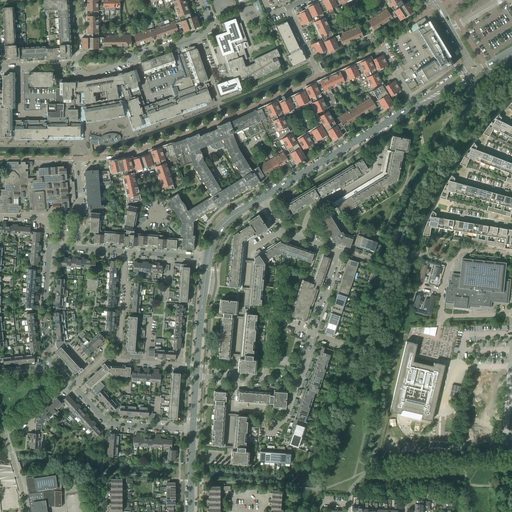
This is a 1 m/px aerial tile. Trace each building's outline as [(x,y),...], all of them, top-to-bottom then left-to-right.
[(58,13),(59,34),(59,45),(60,48),(57,48),(54,48),(46,49),(46,46),(19,48),(16,48),(16,45),(14,7),(2,8),(4,46),(5,58),(11,58),(11,60),(20,59),(23,59),(23,61),(27,61),(27,59),(34,58),(34,61),(37,61),(37,58),(45,58),(45,60),(55,60),(57,60),(66,59),(65,57),(72,57),(71,44),(69,12),(69,4),(66,4),(66,0),(43,0),(44,11),(47,11),(50,10),(50,9),(54,9),(55,10),(57,10),(58,13)] [(86,0),(87,14),(87,16),(87,34),(90,34),(90,33),(93,33),(93,38),(87,38),(82,38),(82,49),(104,49),(104,47),(131,46),(131,35),(103,35),(103,38),(98,38),(98,27),(98,21),(98,13),(98,11),(119,10),(119,11),(120,11),(119,0),(86,0)] [(186,20),(184,15),(187,14),(187,15),(190,14),(184,0),(149,0),(151,4),(151,3),(160,0),(172,0),(175,6),(180,22),(175,23),(175,21),(133,35),(137,46),(178,32),(179,34),(200,27),(196,16),(191,18),(186,20)] [(151,3),(151,4),(154,13),(159,12),(163,10),(175,6),(172,0),(160,0),(151,3)] [(258,0),(253,2),(257,13),(262,11),(258,0)] [(403,5),(399,0),(322,0),(320,2),(317,3),(307,8),(328,52),(338,48),(337,45),(342,43),(343,46),(363,36),(358,26),(333,37),(329,28),(329,27),(322,13),(325,12),(332,9),(332,8),(343,3),(349,0),(386,0),(394,11),(390,14),(386,9),(368,21),(374,31),(392,19),(395,24),(414,12),(408,2),(403,5)] [(49,46),(46,46),(46,49),(54,48),(57,48),(60,48),(59,45),(59,34),(58,13),(57,10),(55,10),(54,9),(50,9),(50,10),(47,11),(49,46)] [(329,27),(339,23),(332,9),(325,12),(322,13),(329,27)] [(117,20),(120,20),(120,11),(119,11),(119,10),(98,11),(98,13),(98,21),(111,21),(117,21),(117,20)] [(306,11),(301,13),(306,23),(311,21),(306,11)] [(306,23),(301,13),(296,16),(301,26),(306,23)] [(418,31),(424,41),(436,60),(434,61),(416,72),(422,83),(452,65),(448,60),(446,61),(445,59),(449,57),(429,24),(428,24),(424,18),(416,23),(417,25),(422,22),(425,26),(418,31)] [(269,73),(272,72),(273,71),(275,70),(281,67),(277,57),(280,56),(277,49),(269,52),(266,53),(266,54),(261,56),(259,57),(253,60),(255,63),(248,66),(245,67),(243,61),(247,60),(243,49),(249,47),(241,23),(237,24),(235,19),(220,24),(223,33),(215,36),(218,46),(215,47),(221,65),(224,63),(228,73),(226,74),(227,78),(229,77),(230,80),(216,85),(220,95),(226,93),(228,93),(237,89),(238,90),(238,91),(239,91),(240,91),(240,90),(241,90),(241,89),(241,88),(239,81),(253,76),(254,80),(260,77),(262,76),(267,74),(269,73)] [(278,29),(280,33),(289,29),(288,26),(289,26),(287,22),(278,26),(279,29),(278,29)] [(410,26),(414,32),(419,28),(415,23),(410,26)] [(283,37),(284,39),(293,35),(291,31),(290,31),(289,29),(280,33),(281,37),(283,37)] [(293,35),(284,39),(285,42),(284,42),(288,50),(289,50),(291,54),(288,56),(291,63),(292,65),(295,64),(295,65),(303,61),(303,60),(305,59),(301,49),(300,50),(297,44),(296,44),(294,39),(295,39),(293,35)] [(320,40),(315,43),(320,53),(325,51),(320,40)] [(320,53),(315,43),(310,45),(315,56),(320,53)] [(14,108),(14,90),(15,90),(15,82),(16,82),(16,79),(16,78),(15,78),(15,73),(9,73),(9,74),(8,74),(8,76),(2,76),(2,93),(2,108),(0,107),(0,137),(13,137),(13,132),(15,132),(15,137),(15,139),(21,139),(21,140),(23,140),(23,138),(29,138),(29,140),(31,140),(31,139),(32,139),(42,139),(42,140),(45,140),(45,138),(48,138),(48,137),(50,137),(50,138),(53,138),(53,137),(64,137),(64,138),(66,138),(66,137),(72,137),(72,138),(74,138),(74,137),(80,137),(80,125),(81,125),(81,121),(79,121),(79,118),(79,116),(79,91),(81,90),(84,90),(85,99),(87,109),(84,109),(86,122),(87,121),(87,123),(89,122),(89,121),(91,121),(92,121),(92,123),(95,122),(94,120),(100,119),(100,121),(102,121),(102,120),(103,120),(102,119),(107,118),(107,119),(108,119),(108,120),(110,119),(110,117),(116,117),(116,118),(118,118),(118,116),(121,116),(121,117),(123,116),(123,115),(124,115),(122,103),(119,103),(118,98),(116,84),(118,84),(120,84),(129,110),(130,112),(132,111),(133,116),(129,118),(130,121),(129,121),(130,123),(131,123),(133,128),(144,124),(143,122),(145,121),(146,124),(150,122),(151,124),(156,122),(156,123),(158,122),(158,121),(163,120),(164,121),(166,120),(166,119),(176,115),(177,116),(179,115),(178,114),(181,113),(181,112),(183,111),(186,111),(185,110),(196,106),(196,107),(198,106),(204,104),(206,104),(206,103),(207,104),(215,101),(213,96),(207,80),(208,79),(207,77),(206,77),(204,72),(205,71),(204,67),(203,67),(201,61),(202,61),(200,56),(199,57),(197,51),(198,51),(197,48),(195,49),(194,46),(191,47),(190,46),(188,47),(188,48),(187,49),(186,49),(187,52),(177,55),(179,60),(179,61),(175,62),(171,51),(169,52),(169,53),(164,55),(163,54),(159,56),(159,57),(153,59),(153,58),(149,59),(149,61),(143,63),(143,61),(140,62),(144,73),(156,69),(157,74),(166,71),(170,81),(167,82),(168,87),(171,86),(175,96),(156,103),(156,104),(154,105),(156,110),(153,111),(152,106),(151,104),(145,106),(137,83),(139,82),(135,70),(122,74),(122,73),(117,74),(118,76),(117,76),(116,76),(100,79),(82,82),(80,82),(79,82),(79,81),(74,81),(70,77),(69,77),(68,76),(67,77),(66,77),(65,78),(65,79),(65,80),(61,80),(61,81),(60,81),(60,84),(62,84),(62,85),(60,85),(60,89),(55,89),(55,104),(48,104),(48,105),(47,105),(47,118),(47,120),(33,120),(33,122),(30,122),(30,127),(28,127),(28,122),(26,122),(26,120),(12,120),(12,108),(14,108)] [(383,55),(379,57),(372,60),(377,70),(388,65),(383,55)] [(305,88),(312,103),(316,113),(327,108),(326,106),(322,98),(320,94),(325,91),(329,89),(330,89),(354,78),(359,75),(364,73),(367,79),(368,83),(370,86),(370,88),(381,83),(369,58),(360,63),(359,63),(350,67),(315,83),(315,84),(305,88)] [(31,87),(36,87),(37,87),(42,87),(47,87),(48,87),(52,87),(53,87),(53,85),(56,85),(56,79),(56,75),(53,75),(53,72),(52,72),(48,72),(47,72),(42,72),(37,72),(36,72),(31,72),(31,74),(28,74),(28,83),(31,83),(31,87)] [(354,78),(359,87),(361,92),(370,88),(370,86),(368,83),(367,79),(364,73),(359,75),(354,78)] [(408,84),(411,88),(417,85),(414,80),(408,84)] [(395,81),(389,84),(395,94),(400,90),(395,81)] [(395,94),(389,84),(385,86),(391,96),(395,94)] [(372,91),(378,100),(373,103),(370,98),(342,115),(337,118),(340,123),(336,125),(328,111),(318,117),(327,132),(332,141),(347,132),(344,127),(348,124),(376,108),(379,113),(393,104),(387,95),(388,95),(387,94),(382,97),(380,93),(382,92),(383,93),(385,91),(382,85),(372,91)] [(326,106),(327,108),(336,104),(330,89),(329,89),(325,91),(320,94),(322,98),(326,106)] [(294,96),(298,107),(309,102),(304,92),(294,96)] [(279,103),(284,113),(294,109),(289,98),(279,103)] [(172,144),(166,146),(162,147),(161,148),(150,151),(151,154),(150,154),(141,157),(133,160),(131,160),(131,158),(129,158),(120,160),(117,160),(109,162),(111,173),(122,171),(128,203),(140,200),(133,172),(145,168),(154,165),(155,165),(164,193),(175,189),(173,184),(171,179),(170,174),(168,168),(166,163),(165,159),(175,155),(175,154),(181,152),(188,150),(188,151),(189,152),(190,152),(194,165),(201,162),(203,162),(201,155),(200,155),(200,153),(201,152),(199,147),(203,145),(203,146),(205,145),(209,143),(209,145),(210,145),(210,146),(211,147),(212,148),(213,148),(214,149),(215,149),(216,149),(217,149),(218,149),(222,147),(225,148),(226,148),(226,150),(227,152),(228,152),(229,155),(231,158),(232,158),(234,162),(234,163),(238,170),(239,169),(241,174),(240,174),(243,178),(243,177),(244,178),(235,184),(223,191),(222,190),(222,189),(219,188),(218,188),(203,163),(201,164),(195,167),(197,170),(196,170),(200,177),(201,177),(203,181),(203,182),(207,189),(208,188),(210,192),(209,193),(212,197),(213,196),(213,197),(187,213),(187,212),(188,211),(185,208),(184,208),(182,204),(183,203),(178,196),(178,197),(176,194),(169,199),(180,218),(180,219),(183,219),(182,235),(184,235),(183,248),(192,249),(192,246),(193,247),(194,238),(193,238),(193,236),(192,235),(192,232),(191,232),(192,227),(193,227),(193,222),(194,221),(198,218),(197,217),(201,215),(202,216),(209,211),(208,211),(213,208),(213,209),(216,207),(217,208),(219,206),(220,207),(227,203),(226,202),(229,200),(228,199),(230,198),(237,194),(237,193),(239,192),(240,191),(241,190),(241,191),(243,189),(244,190),(247,188),(248,189),(250,187),(251,188),(258,184),(257,183),(259,182),(258,179),(260,178),(264,176),(259,168),(253,171),(253,173),(251,174),(237,149),(236,146),(232,136),(233,135),(233,136),(233,134),(236,133),(236,132),(237,131),(242,129),(248,126),(254,123),(260,120),(260,121),(270,117),(279,134),(278,134),(279,137),(290,132),(276,102),(266,106),(261,108),(256,111),(256,112),(230,124),(230,123),(227,124),(227,123),(219,126),(219,127),(217,128),(217,129),(208,133),(208,134),(203,136),(203,135),(202,135),(200,136),(199,135),(196,136),(196,135),(189,138),(189,139),(186,140),(172,145),(172,144)] [(499,126),(502,121),(501,121),(502,118),(500,114),(497,117),(492,122),(499,126)] [(236,133),(241,142),(246,140),(263,132),(265,131),(260,121),(260,120),(254,123),(248,126),(242,129),(237,131),(236,132),(236,133)] [(499,132),(499,131),(504,122),(502,121),(499,126),(492,122),(489,126),(494,128),(493,129),(499,132)] [(499,131),(504,133),(504,134),(508,125),(504,122),(499,131)] [(321,125),(311,131),(317,141),(326,135),(321,125)] [(508,138),(509,136),(508,136),(511,128),(511,126),(508,125),(504,134),(504,133),(503,135),(508,138)] [(491,134),(493,129),(494,128),(489,126),(486,130),(483,134),(490,137),(491,134)] [(105,135),(102,136),(101,136),(100,139),(99,139),(99,141),(100,143),(103,144),(106,145),(111,144),(115,143),(118,141),(118,142),(120,139),(120,137),(121,137),(119,135),(117,134),(113,133),(109,134),(109,133),(105,135)] [(283,152),(264,163),(259,166),(265,176),(288,162),(291,166),(305,157),(300,148),(299,147),(295,150),(292,146),(295,145),(295,146),(298,144),(291,134),(281,139),(290,153),(285,156),(283,152)] [(297,140),(303,149),(313,143),(307,134),(297,140)] [(398,179),(398,176),(402,155),(403,151),(406,152),(408,139),(402,138),(401,140),(400,140),(400,138),(393,136),(391,149),(394,150),(394,154),(392,153),(391,155),(388,174),(389,174),(389,176),(387,177),(386,175),(338,205),(343,214),(392,185),(391,183),(396,180),(396,178),(398,179)] [(475,155),(477,150),(476,150),(477,146),(474,143),(472,146),(468,152),(475,155)] [(175,189),(184,186),(185,186),(179,167),(186,165),(193,163),(190,152),(189,152),(188,151),(188,150),(181,152),(175,154),(175,155),(165,159),(166,163),(168,168),(170,174),(171,179),(173,184),(175,189)] [(476,161),(476,160),(480,151),(477,150),(475,155),(468,152),(465,156),(470,158),(470,159),(476,161)] [(476,160),(481,162),(484,153),(480,151),(476,160)] [(386,154),(389,154),(391,155),(392,153),(389,152),(386,152),(384,153),(380,174),(326,207),(328,210),(327,210),(327,211),(341,233),(342,233),(328,210),(338,205),(386,175),(387,177),(389,176),(389,174),(388,174),(382,173),(383,171),(383,167),(384,164),(386,164),(387,161),(385,161),(386,154)] [(481,162),(485,164),(489,155),(484,153),(481,162)] [(485,164),(490,166),(494,156),(489,155),(485,164)] [(468,164),(470,159),(470,158),(465,156),(461,162),(460,164),(467,167),(468,164)] [(490,166),(495,168),(498,158),(494,156),(490,166)] [(495,168),(499,169),(503,160),(498,158),(495,168)] [(368,170),(362,160),(358,162),(358,161),(354,164),(356,167),(352,169),(351,167),(316,188),(322,198),(356,177),(357,176),(360,174),(368,170)] [(499,169),(504,171),(508,162),(503,160),(499,169)] [(28,190),(28,178),(28,175),(31,175),(31,173),(35,173),(34,162),(21,162),(21,165),(19,165),(19,162),(7,162),(7,164),(5,164),(5,189),(0,190),(0,192),(0,210),(0,213),(19,214),(19,211),(22,211),(22,206),(19,206),(19,197),(28,197),(28,190)] [(503,173),(508,175),(511,164),(511,163),(508,162),(504,171),(503,173)] [(28,178),(28,190),(28,197),(31,197),(32,206),(29,206),(30,211),(34,210),(35,213),(46,212),(46,209),(49,209),(48,205),(52,204),(53,209),(55,209),(55,211),(67,210),(67,208),(69,208),(69,203),(69,202),(69,201),(75,200),(74,182),(72,182),(71,179),(69,180),(68,180),(67,167),(39,168),(39,171),(36,171),(37,181),(32,181),(32,178),(28,178)] [(111,182),(109,173),(108,171),(98,172),(98,170),(93,170),(91,170),(90,171),(85,171),(88,209),(89,209),(90,210),(91,209),(104,208),(104,205),(101,205),(99,183),(111,182)] [(454,187),(455,182),(454,182),(455,178),(452,176),(450,179),(446,185),(454,187)] [(455,193),(458,183),(455,182),(454,187),(446,185),(444,189),(449,191),(449,192),(455,193)] [(292,213),(302,208),(319,198),(313,188),(287,204),(286,203),(284,204),(287,210),(289,208),(292,213)] [(447,197),(449,192),(449,191),(444,189),(442,194),(440,198),(447,200),(447,197)] [(487,211),(492,212),(497,194),(495,193),(492,192),(489,202),(493,203),(492,208),(488,207),(487,211)] [(492,212),(496,213),(501,195),(497,194),(492,212)] [(496,213),(501,215),(506,196),(501,195),(496,213)] [(501,215),(506,216),(511,197),(506,196),(501,215)] [(179,220),(180,219),(180,218),(169,199),(168,199),(167,200),(179,220)] [(133,246),(134,246),(136,246),(138,246),(138,244),(156,245),(156,247),(176,249),(177,240),(158,239),(158,237),(138,235),(134,234),(134,231),(132,231),(137,207),(128,205),(124,229),(126,230),(126,234),(124,234),(104,233),(104,235),(95,234),(94,243),(104,243),(104,242),(123,243),(123,245),(124,245),(127,246),(127,245),(128,245),(129,246),(132,247),(133,246)] [(334,243),(338,244),(340,237),(338,235),(341,233),(327,211),(318,217),(334,243)] [(436,223),(437,217),(436,217),(437,214),(433,211),(431,215),(428,221),(436,223)] [(91,213),(90,222),(99,223),(100,213),(91,213)] [(246,227),(244,228),(233,235),(228,287),(239,288),(243,242),(252,236),(251,234),(254,232),(256,236),(267,229),(264,223),(262,224),(261,223),(263,222),(259,216),(248,223),(249,225),(246,227)] [(146,217),(140,218),(141,222),(136,227),(137,229),(147,220),(146,217)] [(438,228),(440,218),(437,217),(436,223),(428,221),(426,226),(432,227),(438,228)] [(99,223),(90,222),(89,232),(98,233),(99,223)] [(471,243),(476,244),(479,224),(477,224),(474,223),(472,233),(476,234),(476,239),(472,238),(471,243)] [(32,235),(32,242),(40,242),(40,238),(41,238),(42,233),(30,232),(30,226),(25,225),(25,227),(21,227),(21,238),(22,238),(22,234),(32,235)] [(480,244),(485,245),(488,226),(484,225),(480,244)] [(431,233),(432,227),(426,226),(423,235),(425,235),(430,236),(431,233)] [(485,245),(490,246),(493,227),(488,226),(485,245)] [(490,246),(495,247),(498,228),(493,227),(490,246)] [(495,247),(500,248),(503,228),(498,228),(495,247)] [(505,248),(506,244),(508,229),(503,228),(500,248),(505,248)] [(354,245),(359,247),(363,237),(364,234),(359,233),(358,234),(357,234),(356,237),(357,238),(354,245)] [(340,237),(338,244),(350,248),(353,238),(343,234),(342,238),(340,238),(340,237)] [(359,247),(364,249),(368,238),(363,237),(359,247)] [(364,249),(369,250),(373,240),(368,238),(364,249)] [(373,240),(369,250),(374,252),(378,242),(373,240)] [(281,254),(284,244),(280,243),(277,245),(276,244),(254,258),(254,263),(253,263),(250,304),(261,305),(264,264),(269,261),(268,260),(276,255),(277,256),(281,254)] [(285,243),(284,244),(281,254),(281,253),(286,255),(289,245),(285,243)] [(294,246),(289,245),(286,255),(291,256),(294,246)] [(299,248),(294,246),(291,256),(296,258),(299,248)] [(304,249),(299,248),(296,258),(301,260),(304,249)] [(309,251),(304,249),(301,260),(305,261),(309,251)] [(314,253),(309,251),(305,261),(310,263),(311,263),(313,256),(314,253)] [(500,257),(470,254),(469,259),(463,258),(462,258),(462,259),(460,276),(453,275),(452,283),(451,282),(449,282),(448,287),(447,302),(454,302),(454,304),(454,307),(469,309),(469,303),(474,304),(474,306),(491,307),(491,305),(492,302),(508,304),(511,279),(505,279),(507,263),(500,262),(500,257)] [(313,256),(311,263),(310,263),(307,272),(310,273),(315,257),(313,256)] [(323,256),(318,268),(325,271),(329,258),(323,256)] [(348,259),(347,264),(357,268),(358,263),(348,259)] [(182,264),(182,267),(179,301),(187,302),(187,299),(189,299),(189,293),(188,293),(188,287),(190,288),(190,282),(188,282),(189,276),(190,276),(191,271),(189,270),(190,267),(186,267),(186,264),(182,264)] [(347,264),(345,269),(355,272),(357,268),(347,264)] [(418,281),(424,283),(429,266),(423,264),(418,281)] [(291,317),(296,319),(296,318),(298,319),(298,317),(300,317),(299,319),(305,321),(310,309),(309,308),(310,305),(311,306),(316,289),(315,289),(317,285),(320,286),(325,271),(318,268),(313,284),(303,280),(291,317)] [(345,269),(343,274),(353,277),(355,272),(345,269)] [(343,274),(342,279),(352,282),(353,277),(343,274)] [(342,279),(340,284),(350,287),(352,282),(342,279)] [(340,284),(338,288),(349,292),(350,287),(340,284)] [(338,288),(337,293),(347,297),(349,292),(338,288)] [(337,293),(335,298),(345,302),(347,297),(337,293)] [(427,309),(426,312),(431,313),(436,296),(431,295),(429,300),(425,299),(423,307),(427,309)] [(335,298),(333,303),(344,307),(345,302),(335,298)] [(222,317),(219,358),(229,359),(233,318),(231,318),(231,314),(235,314),(236,301),(230,300),(229,303),(228,303),(228,300),(221,300),(220,313),(223,313),(223,317),(222,317)] [(333,303),(332,308),(342,311),(344,307),(333,303)] [(412,305),(410,311),(431,317),(431,315),(414,310),(415,306),(412,305)] [(332,308),(330,313),(340,316),(342,311),(332,308)] [(56,310),(56,311),(56,313),(54,313),(54,316),(53,316),(53,319),(62,318),(65,318),(65,311),(56,310)] [(246,314),(242,355),(244,355),(244,359),(240,359),(239,372),(246,372),(246,370),(247,370),(247,372),(254,373),(255,360),(252,360),(253,356),(257,315),(253,315),(253,312),(246,311),(246,314)] [(329,317),(339,321),(342,322),(343,317),(340,316),(330,313),(329,317)] [(129,325),(129,328),(128,331),(127,331),(126,336),(128,336),(128,339),(128,342),(126,342),(126,348),(127,348),(127,351),(130,351),(130,354),(143,355),(143,352),(135,351),(137,317),(130,316),(129,319),(128,319),(127,325),(129,325)] [(329,317),(327,322),(337,326),(339,321),(329,317)] [(337,326),(327,322),(325,327),(335,331),(337,326)] [(325,333),(324,335),(335,338),(335,336),(334,336),(335,331),(325,327),(324,332),(325,333)] [(424,329),(423,334),(435,336),(437,327),(424,328),(424,329)] [(99,332),(96,336),(102,344),(105,342),(104,341),(105,339),(99,332)] [(96,336),(92,339),(98,346),(100,344),(101,345),(102,344),(96,336)] [(92,339),(89,342),(95,350),(98,348),(97,347),(98,346),(92,339)] [(173,348),(176,349),(182,349),(182,344),(181,344),(181,340),(170,339),(170,340),(173,341),(173,348)] [(65,341),(55,342),(56,348),(58,350),(55,352),(75,374),(77,372),(79,374),(83,370),(81,368),(80,369),(61,347),(65,343),(65,341)] [(394,394),(390,411),(397,413),(400,413),(401,409),(421,414),(420,418),(431,421),(434,408),(437,394),(444,365),(434,363),(433,366),(412,362),(416,344),(406,341),(395,388),(394,394)] [(29,345),(30,355),(34,355),(34,352),(39,351),(39,346),(37,346),(37,342),(26,344),(26,345),(29,345)] [(89,342),(85,345),(91,352),(92,351),(93,352),(95,350),(89,342)] [(91,352),(85,345),(81,349),(88,357),(90,354),(89,353),(91,352)] [(320,352),(330,355),(332,356),(334,351),(322,347),(320,352)] [(167,351),(166,358),(170,358),(170,360),(175,360),(176,349),(173,348),(173,351),(167,351)] [(320,352),(318,356),(329,360),(330,355),(320,352)] [(12,353),(11,354),(13,365),(16,364),(17,366),(19,365),(18,356),(13,357),(12,353)] [(3,358),(3,361),(4,367),(9,366),(9,365),(13,365),(11,354),(10,354),(11,357),(3,358)] [(34,355),(30,355),(25,356),(26,363),(29,363),(30,364),(35,364),(34,355)] [(318,356),(317,361),(327,365),(329,360),(318,356)] [(317,361),(315,366),(325,370),(327,365),(317,361)] [(85,382),(90,388),(108,372),(109,373),(110,373),(110,375),(130,376),(131,367),(125,367),(125,369),(111,367),(111,366),(106,366),(104,363),(102,365),(103,366),(85,382)] [(315,366),(314,371),(324,374),(325,370),(315,366)] [(314,371),(312,376),(322,379),(324,374),(314,371)] [(173,373),(171,390),(169,418),(160,418),(160,421),(173,422),(173,419),(177,419),(177,416),(179,416),(179,411),(178,411),(178,405),(179,405),(180,399),(178,399),(179,393),(180,394),(180,391),(181,388),(179,388),(180,382),(181,382),(182,377),(180,376),(180,373),(173,373)] [(312,376),(310,380),(320,384),(322,379),(312,376)] [(310,380),(309,385),(319,389),(320,384),(310,380)] [(90,392),(92,394),(103,385),(101,382),(90,392)] [(94,397),(97,395),(102,389),(105,387),(103,385),(92,394),(94,397)] [(309,385),(307,390),(315,393),(317,394),(319,389),(309,385)] [(461,387),(452,385),(449,396),(458,398),(461,387)] [(97,398),(99,400),(106,394),(102,389),(97,395),(99,397),(97,398)] [(305,389),(303,394),(313,398),(315,393),(307,390),(305,389)] [(215,404),(214,405),(214,406),(211,445),(222,446),(225,407),(225,405),(223,405),(223,401),(226,401),(226,392),(215,391),(215,395),(214,395),(213,400),(215,400),(215,404)] [(238,401),(248,402),(249,391),(239,391),(238,401)] [(248,402),(259,403),(259,392),(249,391),(248,402)] [(270,395),(269,403),(273,404),(273,407),(286,407),(286,401),(284,401),(284,399),(286,399),(287,392),(274,391),(273,395),(270,395)] [(269,403),(270,395),(270,393),(259,392),(259,403),(269,404),(269,403)] [(54,402),(51,405),(59,413),(59,412),(57,410),(65,403),(69,408),(75,402),(72,399),(73,398),(69,394),(60,402),(56,398),(53,401),(54,402)] [(102,401),(104,403),(110,398),(106,394),(99,400),(101,402),(102,401)] [(303,394),(301,399),(311,403),(313,398),(303,394)] [(105,406),(107,408),(114,402),(110,398),(104,403),(106,405),(105,406)] [(77,405),(75,402),(69,408),(73,412),(72,412),(72,413),(80,406),(78,404),(77,405)] [(115,409),(120,409),(120,407),(118,407),(114,402),(107,408),(109,410),(110,409),(112,412),(115,409)] [(300,404),(298,409),(308,412),(310,407),(300,404)] [(48,406),(45,408),(53,415),(56,412),(58,414),(59,413),(51,405),(49,407),(48,406)] [(82,408),(80,406),(72,413),(76,417),(82,411),(80,409),(82,408)] [(45,410),(43,412),(49,418),(53,415),(45,408),(44,409),(45,410)] [(298,409),(296,414),(307,417),(308,412),(298,409)] [(84,413),(82,411),(76,417),(79,421),(87,414),(85,412),(84,413)] [(41,412),(39,414),(46,422),(49,418),(43,412),(42,413),(41,412)] [(37,417),(36,418),(42,425),(46,422),(39,414),(36,416),(37,417)] [(89,416),(87,414),(79,421),(83,425),(90,419),(88,417),(89,416)] [(296,414),(295,418),(307,423),(307,422),(305,422),(307,417),(296,414)] [(248,417),(240,416),(237,416),(234,447),(237,447),(236,451),(233,451),(232,464),(238,464),(239,462),(240,462),(240,464),(247,465),(248,452),(245,451),(245,448),(248,417)] [(293,423),(295,424),(306,428),(307,423),(295,418),(293,423)] [(92,421),(90,419),(83,425),(87,430),(95,423),(93,420),(92,421)] [(97,425),(95,423),(87,430),(91,434),(98,428),(96,426),(97,425)] [(295,424),(294,429),(304,432),(306,428),(295,424)] [(100,430),(98,428),(91,434),(95,438),(103,431),(101,429),(100,430)] [(294,429),(292,434),(302,437),(304,432),(294,429)] [(292,434),(290,438),(301,442),(302,437),(292,434)] [(168,447),(168,450),(171,450),(172,438),(167,438),(167,439),(163,439),(162,447),(168,447)] [(301,442),(290,438),(289,444),(299,447),(301,442)] [(177,451),(171,450),(168,450),(167,458),(164,457),(164,459),(167,460),(175,460),(175,456),(177,456),(177,451)] [(26,478),(27,491),(28,491),(28,492),(28,494),(30,511),(47,511),(47,507),(50,507),(51,507),(54,506),(55,507),(61,507),(61,491),(61,488),(61,476),(56,476),(56,475),(34,478),(33,478),(33,477),(26,478)] [(110,511),(119,511),(120,511),(122,511),(122,483),(132,483),(132,479),(111,479),(111,483),(109,483),(109,486),(111,486),(111,494),(109,494),(109,497),(111,497),(111,504),(109,504),(109,508),(111,508),(110,511)] [(219,511),(220,491),(230,491),(230,486),(209,486),(209,490),(207,490),(207,494),(209,494),(209,501),(207,501),(207,502),(207,505),(209,505),(209,511),(207,511),(206,511),(219,511)] [(272,497),(271,500),(281,501),(282,491),(272,490),(272,493),(270,493),(270,497),(272,497)] [(415,499),(415,509),(423,510),(423,511),(426,511),(427,509),(428,509),(429,501),(424,501),(424,500),(415,499)] [(271,510),(273,510),(283,511),(283,510),(281,510),(281,501),(271,500),(271,503),(269,503),(269,506),(271,506),(271,510)]
